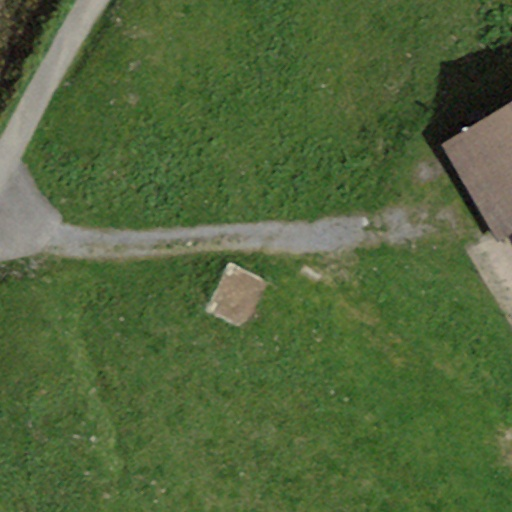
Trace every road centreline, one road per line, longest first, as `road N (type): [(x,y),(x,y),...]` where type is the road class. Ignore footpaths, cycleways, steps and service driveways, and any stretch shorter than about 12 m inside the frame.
road 1 (track): [(427,224),(101,244),(0,222)]
road 2 (unclassified): [(97,0),(0,171)]
